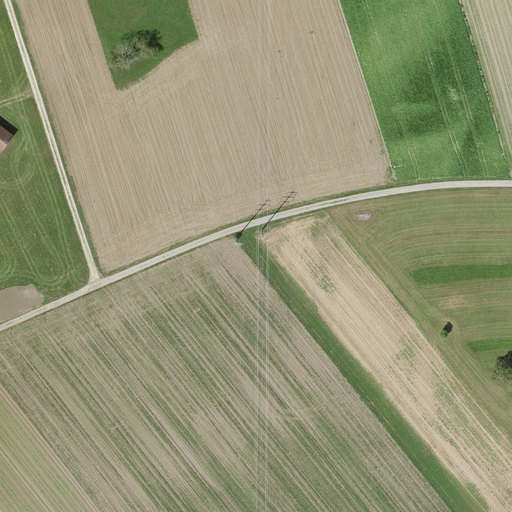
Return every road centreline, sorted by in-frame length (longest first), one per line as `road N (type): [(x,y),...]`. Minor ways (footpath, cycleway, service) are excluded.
road 1 (track): [(0,327),(201,238),(287,212),(395,189),(511,182)]
road 2 (track): [(96,284),(7,0)]
